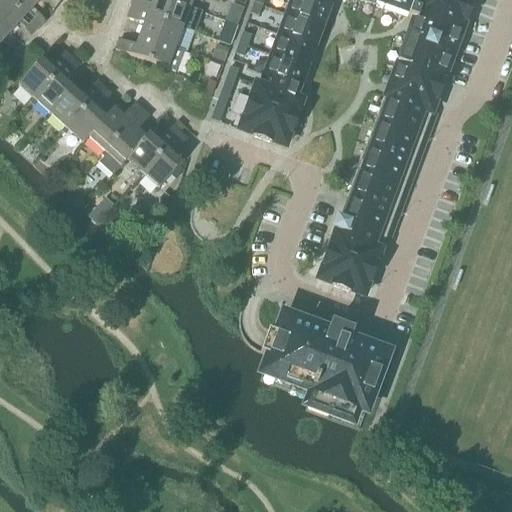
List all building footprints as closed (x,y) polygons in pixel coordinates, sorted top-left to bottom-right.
[(0,0),(0,23),(10,33),(25,17),(5,0),(0,0)] [(5,0),(25,17),(39,0),(38,0),(5,0)] [(182,28),(190,8),(167,0),(152,0),(150,6),(133,0),(130,9),(182,28)] [(167,0),(190,8),(192,0),(167,0)] [(292,0),(286,16),(321,28),(328,7),(308,0),(292,0)] [(408,36),(454,53),(465,23),(466,24),(473,5),(472,4),(473,0),(355,0),(404,18),(406,10),(410,11),(408,17),(414,19),(408,36)] [(258,18),(262,7),(254,4),(250,15),(258,18)] [(225,22),(226,22),(237,26),(243,10),(231,6),(225,22)] [(175,49),(182,28),(130,9),(126,19),(143,25),(139,36),(175,49)] [(30,23),(37,29),(45,21),(38,15),(30,23)] [(313,49),(321,28),(286,16),(279,36),(313,49)] [(230,46),(237,26),(226,22),(218,42),(230,46)] [(0,43),(10,33),(0,23),(0,43)] [(31,36),(37,29),(30,23),(25,30),(31,36)] [(239,44),(247,47),(251,37),(243,34),(239,44)] [(175,49),(139,36),(135,46),(118,40),(114,50),(176,73),(183,52),(175,49)] [(306,69),(313,49),(279,36),(271,56),(306,69)] [(454,53),(408,36),(407,36),(396,64),(397,64),(385,98),(384,97),(338,222),(337,222),(334,230),(343,234),(342,237),(335,235),(330,248),(329,248),(322,267),(323,267),(318,281),(331,286),(331,287),(350,294),(351,293),(364,298),(369,284),(370,285),(377,266),(376,265),(385,240),(388,241),(434,115),(431,114),(436,103),(437,103),(444,83),(443,83),(454,53)] [(243,58),(247,47),(239,44),(235,55),(243,58)] [(224,63),(228,51),(217,47),(213,59),(224,63)] [(9,61),(15,54),(9,48),(2,55),(9,61)] [(35,100),(73,60),(65,52),(52,66),(44,58),(19,85),(35,100)] [(298,90),(306,69),(271,56),(264,77),(298,90)] [(51,115),(76,87),(68,80),(80,66),(73,60),(35,100),(51,115)] [(219,124),(239,71),(230,68),(210,121),(219,124)] [(294,100),(298,90),(264,77),(260,87),(256,86),(251,99),(250,99),(243,118),(244,118),(239,132),(252,136),(252,138),(271,145),(271,143),(285,148),(290,135),(291,136),(298,116),(297,116),(302,103),(294,100)] [(67,129),(104,88),(97,82),(85,96),(76,87),(51,115),(67,129)] [(108,116),(107,116),(100,109),(112,95),(104,88),(67,129),(84,145),(90,138),(89,137),(108,116)] [(105,152),(142,111),(135,104),(122,118),(113,109),(107,116),(108,116),(89,137),(90,138),(105,152)] [(146,139),(145,139),(137,131),(149,118),(142,111),(105,152),(107,154),(98,164),(113,177),(122,167),(122,168),(128,161),(127,160),(146,139)] [(142,175),(180,134),(173,127),(161,140),(151,131),(145,139),(146,139),(127,160),(128,161),(142,175)] [(180,134),(142,175),(159,190),(184,162),(175,154),(187,141),(180,134)] [(164,194),(159,200),(168,208),(173,202),(164,194)] [(103,218),(113,207),(106,201),(96,211),(103,218)] [(329,334),(284,317),(277,334),(268,331),(260,354),(269,357),(261,377),(289,388),(287,394),(308,402),(305,411),(359,430),(387,355),(348,341),(351,333),(332,326),(329,334)]
